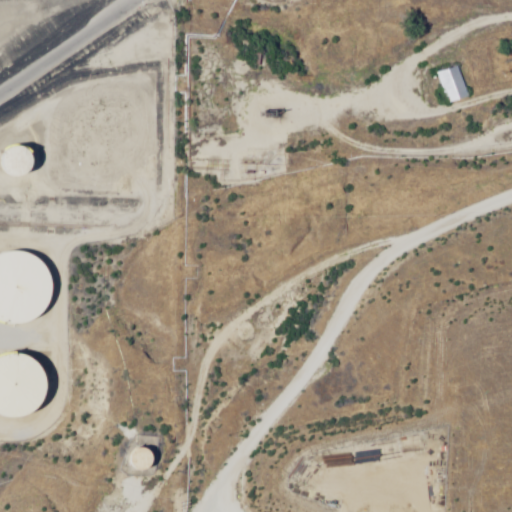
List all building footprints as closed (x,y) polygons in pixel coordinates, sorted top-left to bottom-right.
[(468,98),(456,65),(435,73),(447,106),(468,98)] [(15,178),(31,166),(18,149),(2,161),(15,178)] [(29,247),(0,257),(0,327),(52,308),(29,247)] [(41,364),(0,352),(0,414),(25,422),(41,364)] [(128,470),(146,472),(148,450),(130,448),(128,470)]
